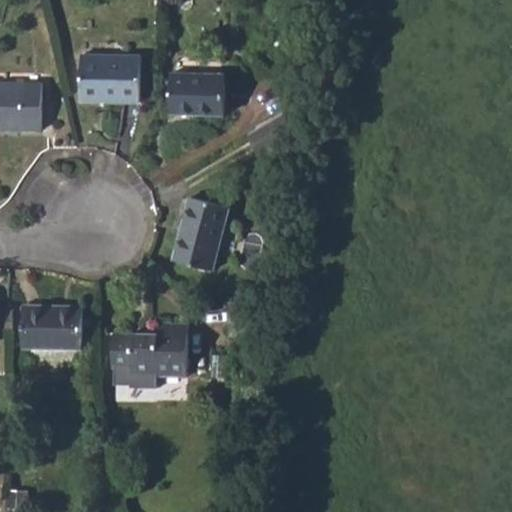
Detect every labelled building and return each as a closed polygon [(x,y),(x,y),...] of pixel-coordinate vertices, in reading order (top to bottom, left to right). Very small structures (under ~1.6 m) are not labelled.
[(136,53),(76,52),(76,95),(102,95),(102,99),(137,99),(136,53)] [(222,69),(167,69),(167,109),(222,108),(222,69)] [(0,84),(0,130),(40,131),(41,86),(0,84)] [(281,115),(250,133),(263,154),(293,135),(281,115)] [(196,194),(182,257),(220,266),(235,204),(196,194)] [(235,301),(233,330),(263,331),(266,303),(235,301)] [(27,308),(27,350),(85,350),(87,309),(27,308)] [(159,380),(159,371),(191,371),(191,327),(160,326),(160,336),(115,336),(116,370),(131,370),(131,379),(159,380)] [(191,371),(159,371),(159,380),(191,380),(191,371)]
